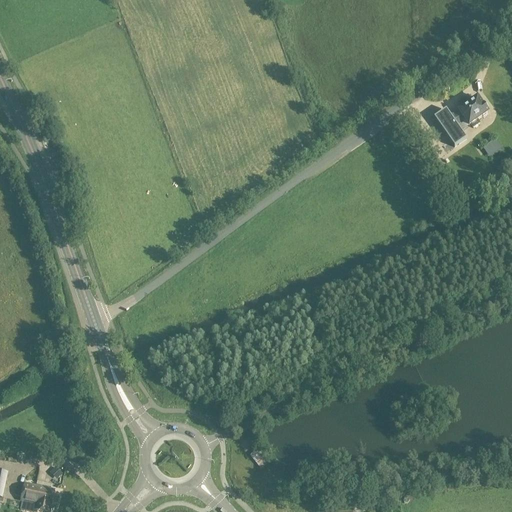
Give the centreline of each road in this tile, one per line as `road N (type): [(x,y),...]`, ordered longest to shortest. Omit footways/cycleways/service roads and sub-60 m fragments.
road 1 (unclassified): [(93,320),(511,31)]
road 2 (unclassified): [(203,445),(511,299)]
road 3 (secondary): [(93,320),(0,77)]
road 4 (secondary): [(152,439),(117,392),(93,320)]
